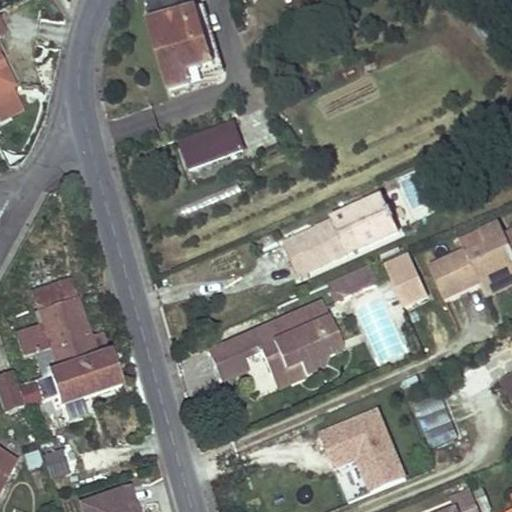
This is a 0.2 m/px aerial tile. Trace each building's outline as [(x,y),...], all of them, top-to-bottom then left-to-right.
[(192,88),(190,82),(188,75),(214,67),(197,10),(193,0),(150,0),(148,1),(154,23),(150,24),(171,94),(192,88)] [(188,75),(190,82),(224,73),(204,8),(197,10),(214,67),(188,75)] [(511,46),(505,39),(495,48),(511,65),(511,46)] [(0,121),(15,151),(24,147),(20,138),(27,133),(27,131),(26,128),(31,126),(19,104),(12,89),(13,89),(0,63),(0,121)] [(12,89),(19,104),(29,98),(22,84),(13,89),(12,89)] [(179,144),(190,171),(243,151),(233,123),(179,144)] [(383,200),(283,245),(298,278),(399,234),(383,200)] [(455,205),(418,221),(426,239),(463,223),(455,205)] [(430,270),(445,302),(480,286),(481,286),(480,283),(485,281),(489,290),(511,279),(511,249),(507,237),(501,224),(461,242),(466,254),(430,270)] [(370,267),(330,285),(338,303),(378,286),(370,267)] [(409,274),(401,278),(407,292),(415,288),(409,274)] [(481,286),(480,286),(486,299),(511,287),(511,279),(489,290),(485,281),(480,283),(481,286)] [(89,340),(70,283),(34,295),(45,327),(17,336),(24,356),(36,352),(44,379),(51,376),(97,361),(89,340)] [(208,354),(221,382),(248,370),(243,359),(260,352),(272,376),(279,372),(282,361),(295,355),(305,377),(321,370),(326,358),(343,351),(323,304),(208,354)] [(108,357),(101,337),(89,340),(97,361),(108,357)] [(277,389),(305,377),(295,355),(282,361),(279,372),(272,376),(277,389)] [(62,407),(120,387),(110,356),(108,357),(97,361),(51,376),(57,392),(62,407)] [(11,374),(0,377),(0,401),(4,413),(23,407),(11,374)] [(51,376),(44,379),(50,394),(57,392),(51,376)] [(511,379),(503,385),(511,399),(511,379)] [(36,384),(21,389),(27,406),(42,402),(36,384)] [(413,406),(423,433),(452,423),(442,395),(413,406)] [(378,413),(320,437),(330,461),(344,467),(358,461),(371,495),(406,480),(378,413)] [(0,490),(16,459),(0,450),(0,490)] [(62,453),(44,457),(50,480),(68,476),(62,453)] [(334,471),(344,467),(330,461),(334,471)] [(130,511),(130,510),(137,508),(130,488),(81,505),(83,511),(130,511)] [(473,496),(478,508),(488,503),(483,492),(473,496)] [(472,493),(451,501),(455,511),(479,511),(478,508),(473,496),(472,493)]
